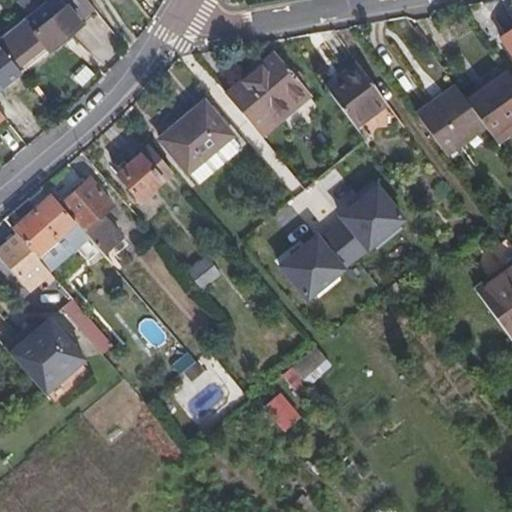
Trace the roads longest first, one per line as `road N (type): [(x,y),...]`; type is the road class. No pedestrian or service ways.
road 1 (residential): [(183,12),(145,71),(0,199)]
road 2 (residential): [(183,12),(229,26),(386,0)]
